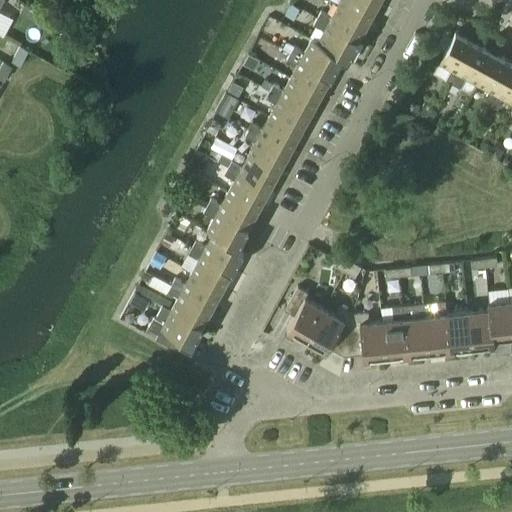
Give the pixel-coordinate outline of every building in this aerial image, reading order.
[(368,20),(379,1),(377,0),(339,0),(338,3),(368,20)] [(358,39),(368,20),(338,3),(332,15),(321,9),(317,16),(358,39)] [(291,4),(285,14),(293,19),(299,8),(291,4)] [(42,14),(34,10),(30,19),(37,23),(42,14)] [(347,58),(358,39),(317,16),(313,24),(324,29),(317,41),(342,54),(341,55),(347,58)] [(452,83),(475,42),(455,31),(439,61),(451,68),(446,79),(452,83)] [(294,45),(290,51),(331,73),(341,55),(342,54),(317,41),(312,38),(304,51),(294,45)] [(475,42),(452,83),(459,86),(465,76),(477,83),(494,52),(475,42)] [(12,59),(14,61),(20,64),(28,49),(20,45),(12,59)] [(331,73),(290,51),(286,59),(297,64),(291,76),(321,93),(331,73)] [(483,100),(490,103),(511,63),(511,62),(494,52),(477,83),(489,89),(483,100)] [(0,69),(0,76),(4,79),(12,65),(4,61),(0,69)] [(511,63),(490,103),(497,107),(503,97),(511,101),(511,63)] [(274,82),(270,90),(310,112),(321,93),(291,76),(284,88),(274,82)] [(270,115),(300,131),(310,112),(270,90),(259,84),(255,91),(276,103),(270,115)] [(238,98),(226,91),(215,110),(217,111),(227,117),(238,98)] [(406,107),(415,112),(419,104),(410,100),(406,107)] [(253,121),(249,128),(289,150),(300,131),(270,115),(263,126),(253,121)] [(213,119),(207,130),(215,135),(222,124),(213,119)] [(289,150),(249,128),(245,135),(255,141),(249,153),(279,169),(289,150)] [(494,145),(489,153),(498,158),(501,154),(499,148),(494,145)] [(196,149),(188,163),(201,170),(209,156),(196,149)] [(228,166),(268,188),(279,169),(249,153),(242,165),(219,152),(215,159),(228,166)] [(268,188),(228,166),(224,174),(234,179),(228,191),(258,208),(268,188)] [(211,196),(207,205),(247,227),(258,208),(228,191),(222,202),(211,196)] [(207,230),(213,233),(237,246),(237,245),(247,227),(207,205),(203,211),(214,217),(207,230)] [(161,242),(169,246),(174,237),(166,233),(161,242)] [(243,248),(237,245),(237,246),(213,233),(206,244),(196,239),(192,246),(232,268),(243,248)] [(198,259),(192,271),(222,287),(232,268),(192,246),(188,253),(198,259)] [(149,263),(161,269),(167,257),(156,251),(149,263)] [(344,270),(350,260),(339,253),(333,264),(344,270)] [(497,265),(496,256),(484,257),(485,266),(497,265)] [(485,266),(484,257),(471,259),(472,268),(485,266)] [(355,276),(361,266),(350,260),(344,270),(355,276)] [(453,261),(441,262),(442,271),(454,270),(453,261)] [(430,272),(442,271),(441,262),(429,263),(430,272)] [(399,276),(412,274),(411,265),(398,267),(399,276)] [(387,277),(399,276),(398,267),(386,268),(387,277)] [(211,306),(222,287),(192,271),(186,282),(175,277),(171,284),(211,306)] [(178,297),(171,309),(201,325),(211,306),(171,284),(167,291),(178,297)] [(306,338),(324,307),(305,296),(308,291),(298,285),(284,309),(294,314),(287,327),(306,338)] [(160,302),(163,295),(154,290),(150,297),(160,302)] [(511,335),(511,316),(510,299),(488,301),(488,307),(489,307),(492,337),(494,337),(511,335)] [(429,350),(450,348),(446,312),(445,300),(437,301),(438,313),(425,314),(429,350)] [(402,304),(407,352),(429,350),(425,314),(424,302),(402,304)] [(148,327),(145,332),(174,348),(179,338),(191,344),(201,325),(171,309),(162,304),(156,315),(154,315),(148,327)] [(392,306),(381,307),(382,319),(386,355),(407,352),(402,304),(392,306)] [(326,349),(328,346),(344,355),(354,312),(340,305),(335,313),(324,307),(306,338),(326,349)] [(494,343),(494,337),(492,337),(489,307),(488,307),(468,310),(472,345),(494,343)] [(472,345),(468,310),(446,312),(450,348),(472,345)] [(344,355),(363,357),(386,355),(382,319),(369,320),(368,311),(354,312),(344,355)]
